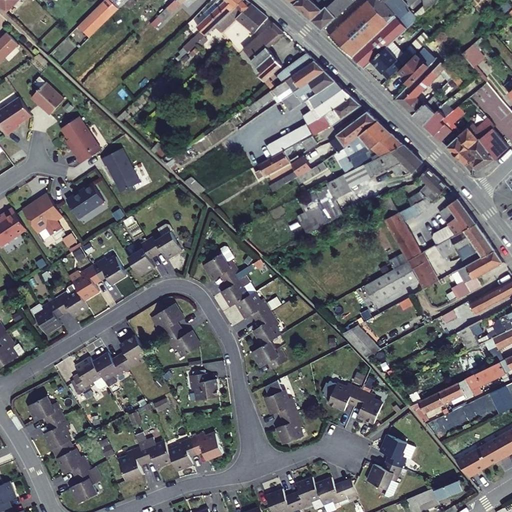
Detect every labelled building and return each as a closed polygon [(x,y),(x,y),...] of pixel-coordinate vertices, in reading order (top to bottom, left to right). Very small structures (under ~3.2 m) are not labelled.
[(0,0),(0,7),(6,14),(20,1),(23,4),(27,0),(0,0)] [(110,0),(100,10),(108,18),(125,0),(110,0)] [(203,25),(211,33),(226,20),(248,0),(221,0),(220,1),(223,5),(203,25)] [(231,25),(240,17),(260,34),(274,18),(253,0),(248,0),(226,20),(231,25)] [(300,0),(297,3),(314,18),(333,0),(300,0)] [(333,0),(314,18),(326,28),(355,0),(333,0)] [(404,30),(421,13),(414,5),(405,14),(395,23),(372,0),(368,0),(332,34),(365,66),(374,57),(404,30)] [(405,14),(389,0),(372,0),(395,23),(405,14)] [(389,0),(405,14),(414,5),(409,0),(389,0)] [(260,71),(267,78),(286,63),(272,47),(278,42),(277,40),(288,31),(281,24),(270,33),(273,36),(251,54),(263,69),(260,71)] [(401,44),(410,36),(404,30),(374,57),(393,76),(412,57),(401,44)] [(0,69),(24,46),(12,34),(0,45),(0,69)] [(466,62),(476,54),(490,70),(498,63),(476,39),(459,54),(466,62)] [(411,83),(437,56),(427,46),(403,70),(406,73),(404,76),(411,83)] [(449,64),(438,54),(437,56),(411,83),(397,97),(415,113),(426,103),(419,96),(449,64)] [(293,76),(301,87),(306,83),(329,68),(318,58),(293,76)] [(505,91),(511,99),(511,78),(498,63),(490,70),(506,89),(505,91)] [(311,89),(316,86),(321,92),(341,79),(329,68),(306,83),(311,89)] [(323,121),(309,129),(312,135),(313,135),(334,123),(328,116),(331,114),(356,94),(341,79),(321,92),(309,101),(323,121)] [(471,95),(479,105),(496,89),(488,80),(471,95)] [(287,87),(284,82),(278,87),(282,90),(287,87)] [(28,99),(46,116),(60,101),(42,84),(28,99)] [(292,89),(271,103),(273,106),(294,92),(292,89)] [(340,121),(365,104),(356,94),(331,114),(335,120),(339,118),(340,121)] [(13,128),(27,119),(16,100),(0,110),(0,135),(3,140),(15,132),(13,128)] [(436,106),(431,101),(426,103),(415,113),(426,124),(443,108),(445,105),(441,102),(436,106)] [(272,107),(268,110),(276,123),(280,120),(272,107)] [(441,116),(445,111),(443,108),(426,124),(433,131),(445,120),(441,116)] [(491,118),(493,116),(487,108),(484,111),(491,118)] [(334,145),(338,153),(363,137),(382,121),(373,112),(342,135),(344,138),(334,145)] [(69,153),(76,166),(97,154),(78,120),(59,131),(71,152),(69,153)] [(443,140),(454,129),(445,120),(433,131),(443,140)] [(338,170),(341,169),(345,176),(367,165),(375,161),(369,153),(377,146),(375,143),(382,139),(384,142),(395,133),(382,121),(363,137),(371,146),(337,168),(338,170)] [(488,121),(475,132),(470,126),(447,144),(466,162),(476,155),(477,154),(471,147),(490,131),(494,127),(488,121)] [(283,138),(280,140),(285,151),(295,145),(302,141),(296,130),(289,135),(283,126),(278,129),(283,138)] [(497,158),(505,149),(490,131),(471,147),(477,154),(476,155),(466,162),(473,171),(474,172),(477,172),(478,171),(497,158)] [(386,155),(406,145),(395,133),(384,142),(382,139),(375,143),(377,146),(386,155)] [(308,150),(317,143),(313,135),(312,135),(302,141),(308,150)] [(300,154),(295,145),(285,151),(290,160),(300,154)] [(417,170),(426,162),(406,145),(386,155),(375,161),(367,165),(371,172),(369,173),(371,177),(382,172),(401,162),(407,163),(408,162),(417,170)] [(261,170),(256,172),(259,178),(290,160),(285,151),(258,166),(261,170)] [(139,186),(120,153),(100,164),(104,172),(105,171),(113,185),(115,185),(117,189),(115,189),(120,197),(139,186)] [(308,158),(305,153),(291,161),(294,166),(308,158)] [(313,168),(308,158),(294,166),(297,171),(300,177),(313,168)] [(432,202),(450,185),(431,168),(422,176),(430,183),(414,197),(417,204),(428,198),(432,202)] [(297,171),(270,188),(274,194),(300,177),(297,171)] [(392,192),(382,172),(371,177),(381,198),(392,192)] [(101,205),(89,187),(77,195),(77,194),(63,203),(76,222),(101,205)] [(402,212),(392,192),(381,198),(391,218),(402,212)] [(460,196),(449,205),(449,206),(440,212),(450,225),(435,233),(433,237),(438,245),(478,223),(460,196)] [(62,221),(47,197),(36,204),(37,205),(36,206),(32,209),(31,209),(31,208),(22,214),(37,237),(39,236),(44,244),(61,232),(56,225),(62,221)] [(417,204),(420,209),(432,202),(428,198),(417,204)] [(0,249),(25,233),(11,211),(0,218),(0,219),(2,223),(0,224),(0,249)] [(389,219),(411,260),(412,259),(424,253),(402,212),(391,218),(389,219)] [(496,249),(478,223),(438,245),(437,246),(444,258),(458,250),(466,266),(496,249)] [(165,235),(167,238),(154,245),(162,259),(169,255),(171,258),(174,264),(189,255),(178,238),(180,236),(177,231),(174,230),(165,235)] [(141,254),(143,258),(135,263),(146,280),(161,271),(158,266),(156,263),(162,259),(154,245),(141,254)] [(466,266),(455,273),(461,284),(467,281),(472,290),(482,285),(477,276),(505,261),(496,249),(466,266)] [(430,261),(425,252),(424,253),(412,259),(422,277),(428,288),(442,279),(432,260),(430,261)] [(222,277),(226,283),(239,275),(231,262),(227,264),(222,257),(205,267),(213,282),(219,279),(222,277)] [(422,277),(412,259),(411,260),(367,284),(377,301),(422,277)] [(115,265),(112,260),(98,268),(106,282),(112,278),(114,282),(117,287),(133,278),(123,260),(115,265)] [(106,282),(98,268),(84,276),(87,280),(79,285),(79,286),(89,303),(104,294),(101,289),(99,285),(106,282)] [(221,295),(230,310),(235,307),(248,299),(243,292),(255,285),(247,271),(239,275),(226,283),(230,289),(226,291),(221,295)] [(511,276),(463,303),(470,317),(511,293),(511,276)] [(78,320),(93,311),(89,303),(79,286),(73,290),(72,293),(58,301),(66,315),(73,311),(74,314),(78,320)] [(249,319),(253,317),(256,323),(270,315),(262,301),(257,304),(253,297),(248,299),(235,307),(244,322),(249,319)] [(61,322),(59,318),(66,315),(58,301),(44,309),(47,314),(40,318),(50,336),(65,327),(61,322)] [(184,321),(175,307),(157,317),(162,325),(157,327),(165,341),(179,333),(175,327),(178,325),(184,321)] [(482,320),(460,332),(470,351),(487,342),(511,329),(511,314),(500,321),(503,327),(490,334),(482,320)] [(257,332),(251,335),(260,350),(266,347),(278,340),(273,332),(278,329),(270,315),(256,323),(260,330),(257,332)] [(0,322),(0,341),(11,335),(3,321),(0,322)] [(361,325),(346,333),(367,354),(382,346),(361,325)] [(511,329),(487,342),(492,353),(511,343),(511,329)] [(186,338),(183,340),(179,333),(165,341),(173,355),(178,352),(182,359),(200,349),(191,334),(186,338)] [(19,349),(11,335),(0,341),(0,347),(1,350),(0,350),(0,367),(1,369),(27,354),(23,347),(19,349)] [(122,354),(124,357),(118,361),(126,375),(140,367),(137,362),(145,358),(134,340),(119,349),(122,354)] [(275,351),(270,354),(266,347),(260,350),(248,357),(257,372),(262,369),(266,367),(269,373),(283,365),(275,351)] [(511,352),(501,359),(507,371),(510,378),(511,377),(511,352)] [(109,362),(106,356),(91,365),(101,383),(109,378),(112,383),(126,375),(118,361),(111,365),(109,362)] [(507,371),(501,359),(467,376),(473,388),(507,371)] [(101,383),(91,365),(89,363),(87,360),(73,368),(76,374),(78,377),(71,381),(79,394),(92,387),(94,390),(97,391),(103,387),(101,383)] [(357,371),(353,380),(362,384),(366,374),(357,371)] [(194,394),(199,393),(201,402),(221,399),(218,382),(212,383),(208,383),(207,376),(192,378),(194,394)] [(473,388),(467,376),(438,390),(445,403),(473,388)] [(346,389),(338,385),(329,404),(345,411),(348,405),(349,401),(356,405),(362,390),(348,384),(346,389)] [(375,402),(377,397),(362,390),(356,405),(363,408),(361,411),(359,417),(374,424),(383,405),(375,402)] [(415,402),(431,421),(434,420),(429,412),(445,403),(438,390),(415,402)] [(287,400),(284,392),(264,399),(270,415),(280,412),(283,419),(297,413),(292,398),(287,400)] [(52,403),(48,396),(30,405),(37,420),(43,418),(46,416),(50,422),(64,415),(57,401),(52,403)] [(298,430),(303,428),(297,413),(283,419),(285,426),(276,429),(282,445),(301,438),(298,430)] [(67,432),(72,429),(64,415),(50,422),(54,429),(50,431),(45,433),(55,453),(73,444),(67,432)] [(345,428),(350,431),(356,419),(350,416),(345,428)] [(511,427),(456,454),(468,472),(476,468),(476,467),(499,456),(500,457),(511,451),(511,427)] [(182,435),(184,441),(199,435),(196,429),(182,435)] [(201,440),(199,435),(184,441),(190,456),(197,453),(198,457),(200,463),(216,456),(209,437),(201,440)] [(387,455),(391,456),(388,463),(403,469),(409,454),(404,452),(407,444),(388,437),(382,452),(387,455)] [(147,441),(133,447),(134,451),(140,465),(147,463),(148,466),(150,472),(167,466),(163,455),(159,446),(151,450),(147,441)] [(169,447),(171,452),(163,455),(167,466),(170,474),(186,468),(184,462),(183,458),(190,456),(184,441),(169,447)] [(84,454),(80,456),(73,444),(55,453),(65,473),(71,470),(74,469),(78,475),(91,468),(92,468),(84,454)] [(121,462),(113,465),(121,484),(136,478),(134,472),(133,468),(140,465),(134,451),(119,457),(121,462)] [(382,469),(376,466),(369,482),(388,490),(392,482),(396,484),(403,469),(388,463),(385,470),(382,469)] [(92,468),(91,468),(99,482),(105,479),(97,465),(92,468)] [(94,485),(99,482),(91,468),(78,475),(77,476),(81,482),(77,484),(72,487),(80,502),(98,493),(94,485)] [(331,486),(329,480),(312,486),(318,500),(320,506),(329,502),(330,506),(345,500),(354,497),(349,483),(333,490),(331,486)] [(349,483),(347,480),(331,486),(333,490),(349,483)] [(297,493),(298,497),(291,500),(295,511),(302,511),(311,508),(310,503),(318,500),(312,486),(310,481),(294,487),(297,493)] [(0,511),(5,511),(12,510),(9,503),(12,501),(18,499),(12,482),(4,485),(0,486),(0,511)] [(430,494),(428,491),(402,502),(405,511),(415,511),(414,508),(432,500),(434,503),(459,493),(458,491),(460,490),(458,486),(456,486),(455,483),(430,494)] [(282,499),(280,493),(264,499),(268,511),(295,511),(291,500),(284,502),(282,499)]
